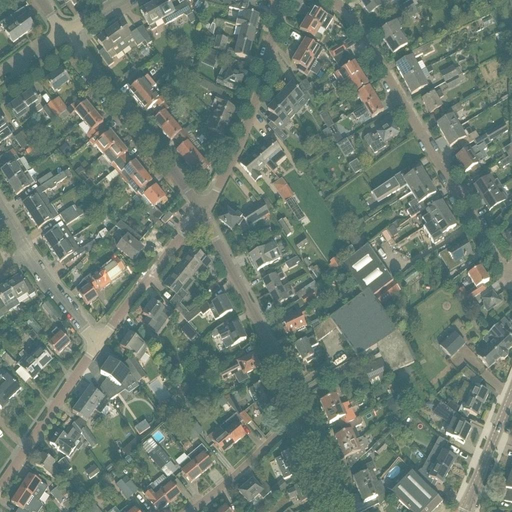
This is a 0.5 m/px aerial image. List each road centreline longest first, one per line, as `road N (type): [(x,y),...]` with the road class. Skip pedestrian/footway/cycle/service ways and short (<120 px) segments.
road 1 (residential): [(506,265),(485,244),(353,21),(329,0)]
road 2 (residential): [(300,417),(201,210)]
road 3 (residential): [(201,210),(63,33)]
road 4 (residential): [(201,210),(261,76),(276,0)]
road 5 (residential): [(0,486),(96,342)]
road 6 (residential): [(96,342),(201,210)]
road 7 (residential): [(190,511),(300,417)]
road 8 (tertiary): [(465,511),(511,395)]
